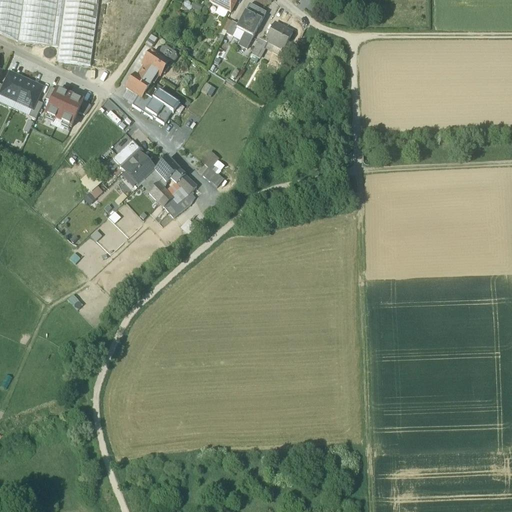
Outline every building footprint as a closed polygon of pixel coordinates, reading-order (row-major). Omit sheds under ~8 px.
[(0,0),(0,34),(17,43),(22,0),(0,0)] [(57,0),(22,0),(17,43),(51,47),(57,0)] [(57,0),(51,47),(58,48),(64,0),(57,0)] [(99,0),(64,0),(58,48),(56,63),(90,67),(99,0)] [(101,0),(96,54),(115,56),(121,0),(101,0)] [(237,0),(211,0),(210,4),(230,14),(237,0)] [(252,15),(246,11),(238,26),(236,30),(236,31),(244,35),(253,40),(266,15),(255,9),(252,15)] [(232,23),(227,21),(221,30),(227,33),(232,23)] [(238,26),(232,23),(227,33),(226,35),(232,39),(236,31),(236,30),(238,26)] [(292,34),(274,25),(265,43),(283,52),(292,34)] [(253,40),(244,35),(238,47),(246,51),(253,40)] [(152,47),(157,40),(152,37),(148,44),(152,47)] [(264,43),(259,40),(255,49),(259,52),(264,43)] [(163,51),(158,58),(168,65),(171,67),(176,60),(175,56),(166,50),(163,51)] [(149,59),(150,60),(149,61),(147,60),(143,67),(157,77),(159,78),(168,65),(158,58),(155,56),(155,55),(154,54),(153,54),(151,54),(150,55),(149,56),(149,57),(149,59)] [(157,77),(144,68),(137,79),(150,87),(157,77)] [(2,87),(0,92),(0,97),(15,105),(27,82),(9,73),(2,87)] [(137,79),(135,77),(126,91),(138,99),(141,101),(144,95),(150,87),(137,79)] [(43,89),(27,82),(15,105),(31,112),(32,113),(37,103),(43,89)] [(57,93),(50,89),(45,100),(52,104),(57,93)] [(52,104),(45,118),(71,130),(78,115),(82,104),(57,93),(52,104)] [(138,99),(132,107),(153,121),(154,120),(164,127),(172,115),(173,116),(179,107),(159,93),(153,101),(144,95),(141,101),(138,99)] [(42,106),(37,103),(32,113),(31,112),(28,117),(35,121),(42,106)] [(82,104),(78,115),(84,117),(90,108),(82,104)] [(138,150),(132,144),(113,163),(124,174),(126,172),(131,167),(125,161),(138,150)] [(138,150),(125,161),(131,167),(141,158),(142,158),(144,156),(138,150)] [(209,172),(218,162),(210,155),(201,165),(209,172)] [(131,167),(126,172),(139,185),(154,171),(142,158),(141,158),(131,167)] [(155,173),(162,181),(166,185),(172,179),(179,173),(168,161),(155,173)] [(118,169),(113,163),(106,169),(111,175),(118,169)] [(154,171),(139,185),(136,187),(136,188),(138,191),(145,184),(144,183),(155,173),(154,171)] [(155,173),(144,183),(145,184),(152,191),(158,185),(162,181),(155,173)] [(179,173),(172,179),(177,185),(184,178),(179,173)] [(100,185),(91,174),(80,183),(88,194),(100,185)] [(196,189),(184,178),(177,185),(190,196),(192,197),(194,195),(192,194),(196,189)] [(163,191),(158,185),(152,191),(149,195),(164,210),(170,204),(173,202),(163,191)] [(88,194),(94,201),(101,195),(95,188),(88,194)] [(187,198),(176,206),(177,207),(181,213),(192,204),(187,198)] [(170,204),(164,210),(172,219),(181,213),(177,207),(174,209),(170,204)] [(189,222),(183,231),(189,236),(196,228),(189,222)]
